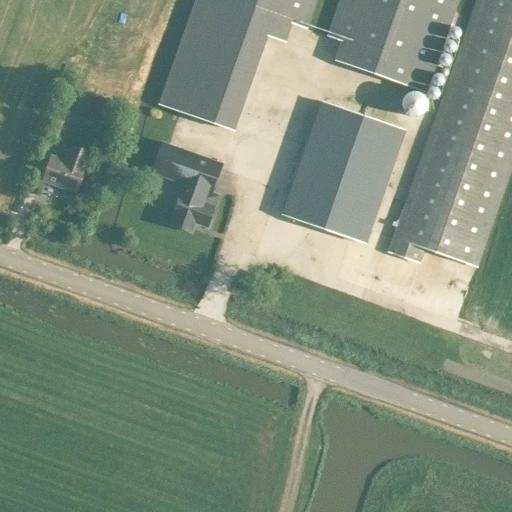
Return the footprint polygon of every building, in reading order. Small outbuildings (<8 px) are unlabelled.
[(202,0),(163,115),(231,139),(276,7),(310,18),(316,0),(202,0)] [(367,38),(361,57),(429,80),(456,0),(342,0),(333,26),(367,38)] [(419,261),(423,247),(476,265),(511,161),(511,0),(475,0),(388,250),(419,261)] [(281,213),(365,243),(405,129),(321,100),(303,151),(281,213)] [(213,191),(223,162),(161,140),(149,171),(182,182),(171,214),(173,215),(170,223),(191,231),(195,222),(207,226),(219,193),(213,191)] [(41,179),(76,191),(91,150),(80,147),(68,143),(63,157),(50,152),(41,179)]
